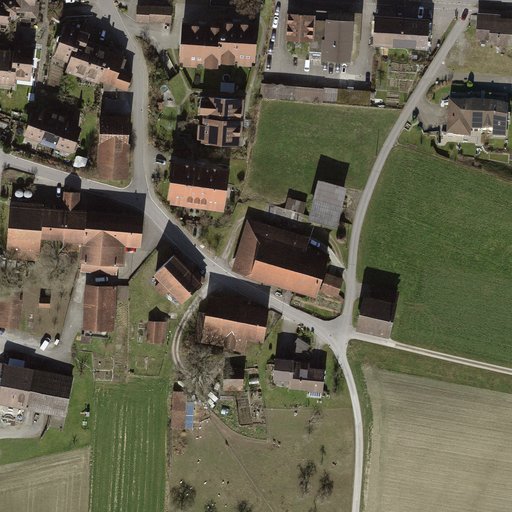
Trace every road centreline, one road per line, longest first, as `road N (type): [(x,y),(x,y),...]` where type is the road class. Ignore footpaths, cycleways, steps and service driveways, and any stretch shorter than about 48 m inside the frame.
road 1 (track): [(197,394),(183,375),(181,330),(248,215),(288,216),(324,234),(351,287)]
road 2 (residential): [(336,336),(217,276),(138,201)]
road 3 (residential): [(106,0),(138,75),(138,201)]
road 4 (track): [(336,336),(346,318),(357,230),(391,142)]
road 5 (track): [(511,371),(336,336)]
road 6 (track): [(354,511),(359,417),(336,336)]
road 7 (residential): [(391,142),(479,0)]
road 8 (residential): [(138,201),(0,156)]
